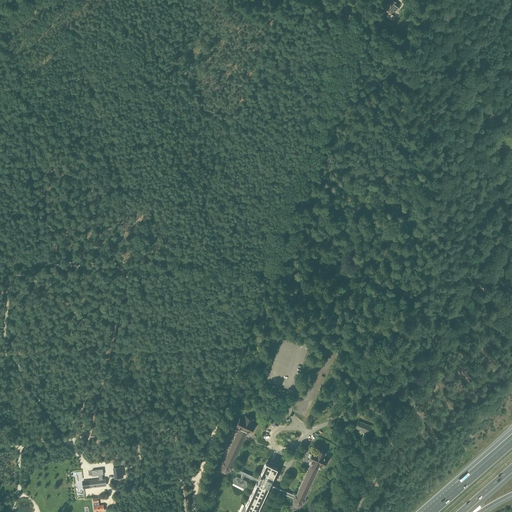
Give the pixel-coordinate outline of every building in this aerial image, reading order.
[(388,6),(384,11),(386,13),(390,16),(392,15),(398,8),(394,5),(396,3),(393,0),(392,0),(390,0),(387,4),(388,6)] [(222,461),(220,465),(221,466),(220,467),(221,472),(225,474),(229,472),(230,470),(231,471),(232,470),(233,467),(233,466),(232,465),(245,438),(245,437),(247,433),(251,434),(255,425),(252,424),(254,419),(245,415),(243,419),(239,418),(235,427),(238,429),(224,461),(222,461)] [(371,426),(358,420),(355,428),(368,433),(371,426)] [(293,498),(292,499),(293,500),(293,501),(293,506),(296,507),(298,508),(302,505),(302,504),(304,505),(306,500),(305,499),(319,467),(319,465),(321,465),(320,466),(324,468),(328,459),(324,457),(326,452),(317,449),(315,453),(312,451),(310,455),(308,461),(309,462),(311,462),(310,465),(309,466),(308,467),(296,495),(295,494),(294,495),(293,498)] [(79,456),(69,458),(71,469),(81,468),(79,456)] [(233,467),(232,470),(242,474),(240,478),(236,476),(232,479),(233,483),(244,488),(247,485),(247,481),(242,479),(244,475),(256,481),(246,504),(245,506),(243,505),(240,511),(258,511),(257,511),(257,509),(268,487),(278,491),(293,498),(294,495),(279,489),(271,485),(269,484),(271,479),(277,468),(265,462),(258,478),(233,467)] [(121,468),(114,469),(115,479),(123,478),(121,468)] [(99,480),(82,482),(83,488),(106,485),(105,479),(102,479),(102,475),(103,475),(102,469),(91,471),(92,476),(98,475),(99,480)] [(94,511),(98,511),(99,511),(104,510),(103,505),(99,505),(99,502),(98,498),(93,499),(93,502),(94,506),(94,511)]
